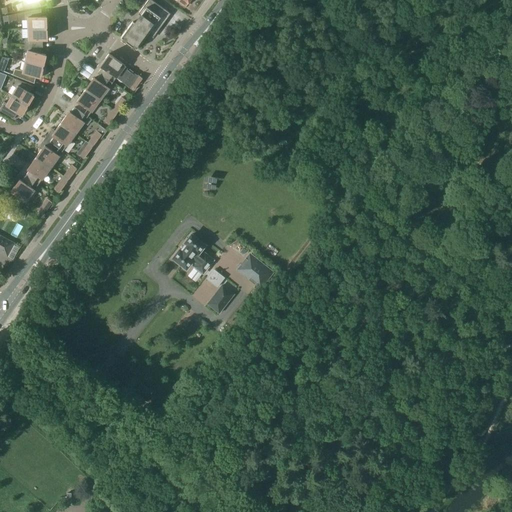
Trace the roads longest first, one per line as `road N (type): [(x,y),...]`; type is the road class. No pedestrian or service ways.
road 1 (track): [(180,436),(511,14)]
road 2 (track): [(511,313),(198,62)]
road 3 (secondary): [(5,311),(171,83)]
road 4 (track): [(264,511),(180,436),(130,409)]
road 5 (residential): [(0,124),(24,128),(41,112),(64,32)]
